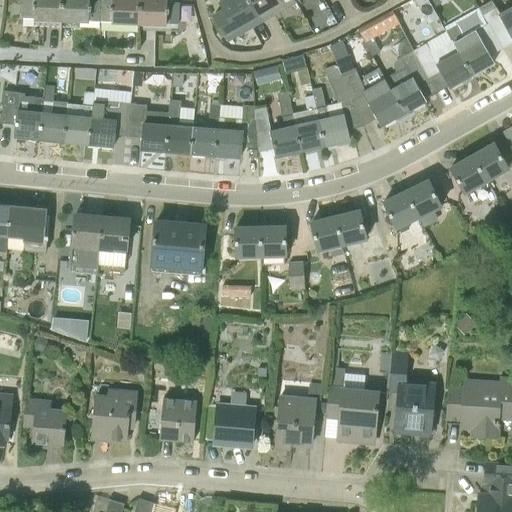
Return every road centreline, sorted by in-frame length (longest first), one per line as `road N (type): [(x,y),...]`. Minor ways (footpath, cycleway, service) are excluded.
road 1 (residential): [(0,170),(291,193),(372,171),(511,95)]
road 2 (residential): [(0,483),(144,472),(337,491)]
